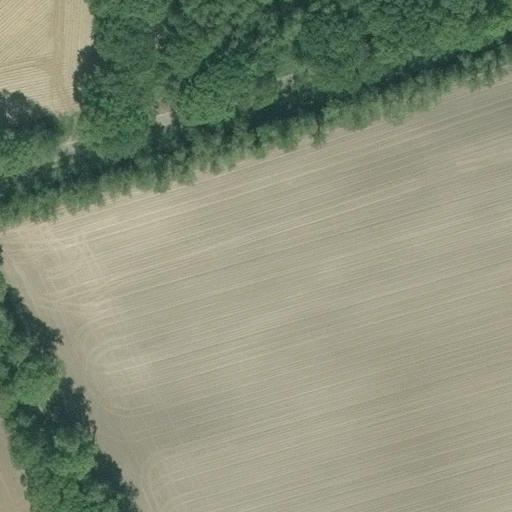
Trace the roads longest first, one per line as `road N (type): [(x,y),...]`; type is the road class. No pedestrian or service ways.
road 1 (unclassified): [(0,170),(511,15)]
road 2 (track): [(90,511),(0,325)]
road 3 (track): [(143,0),(132,130)]
